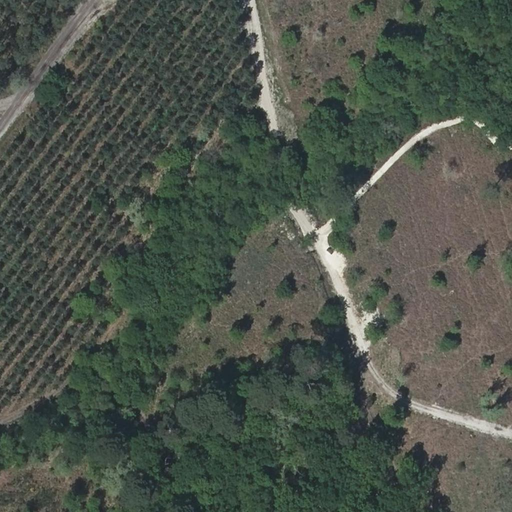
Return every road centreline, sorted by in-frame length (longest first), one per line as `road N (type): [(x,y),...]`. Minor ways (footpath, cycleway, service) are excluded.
road 1 (track): [(240,0),(285,184),(405,511)]
road 2 (track): [(0,124),(93,0)]
